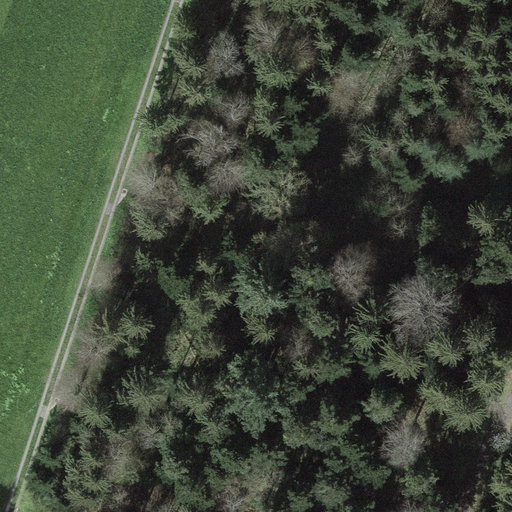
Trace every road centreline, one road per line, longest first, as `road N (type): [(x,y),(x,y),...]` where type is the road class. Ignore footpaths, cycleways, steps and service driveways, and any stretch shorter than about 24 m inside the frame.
road 1 (track): [(422,0),(230,279),(92,511)]
road 2 (track): [(11,511),(177,0)]
road 3 (track): [(460,511),(480,452),(511,404)]
